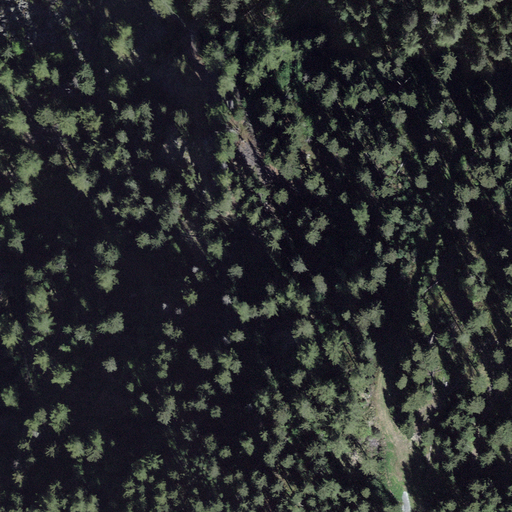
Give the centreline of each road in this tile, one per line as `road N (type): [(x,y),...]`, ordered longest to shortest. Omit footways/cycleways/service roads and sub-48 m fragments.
road 1 (track): [(408,511),(379,382),(441,210),(464,112),(466,55)]
road 2 (track): [(459,511),(474,438),(511,369)]
